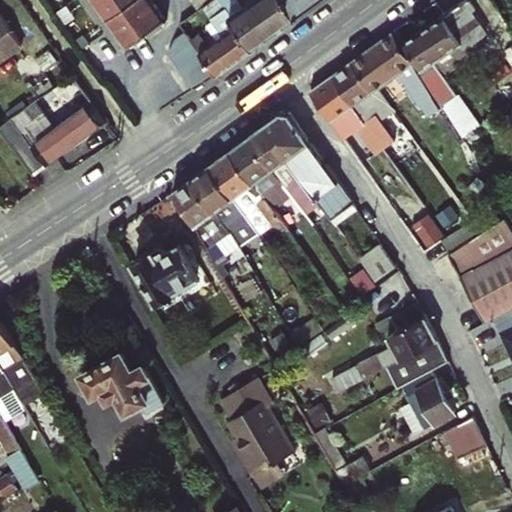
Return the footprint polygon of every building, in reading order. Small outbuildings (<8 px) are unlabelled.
[(88,10),(81,0),(76,0),(67,7),(75,19),(88,10)] [(123,0),(95,0),(107,18),(127,4),(123,0)] [(133,0),(127,4),(107,18),(128,47),(167,20),(153,0),(133,0)] [(190,0),(198,12),(205,6),(213,0),(190,0)] [(213,0),(205,6),(226,37),(202,54),(209,64),(218,77),(257,47),(221,0),(213,0)] [(221,0),(257,47),(278,31),(265,14),(268,12),(259,0),(221,0)] [(259,0),(268,12),(265,14),(278,31),(299,16),(289,0),(259,0)] [(289,0),(299,16),(302,13),(305,11),(297,0),(289,0)] [(297,0),(305,11),(320,0),(297,0)] [(486,31),(466,1),(456,8),(474,38),(486,31)] [(55,15),(64,27),(75,19),(67,7),(55,15)] [(424,66),(422,68),(466,137),(510,107),(487,70),(456,90),(438,63),(466,43),(474,38),(456,8),(447,14),(408,40),(424,66)] [(0,58),(22,44),(2,14),(0,14),(0,58)] [(98,27),(86,35),(102,57),(113,49),(98,27)] [(430,108),(439,103),(396,30),(354,60),(374,89),(379,86),(404,68),(422,100),(425,98),(430,108)] [(186,32),(165,47),(173,58),(194,43),(187,32),(186,32)] [(86,35),(76,43),(91,65),(102,57),(86,35)] [(194,43),(173,58),(180,69),(202,54),(194,43)] [(202,54),(180,69),(187,80),(209,64),(202,54)] [(367,120),(379,112),(387,106),(392,103),(379,86),(374,89),(354,60),(335,74),(367,120)] [(209,64),(187,80),(195,91),(218,77),(209,64)] [(397,137),(379,112),(367,120),(335,74),(313,90),(364,162),(371,157),(352,131),(360,125),(378,151),(386,146),(397,137)] [(1,125),(35,173),(109,122),(93,99),(33,140),(16,115),(1,125)] [(294,113),(283,111),(266,124),(327,209),(333,218),(355,202),(294,113)] [(312,219),(327,209),(266,124),(257,130),(250,135),(296,198),(312,219)] [(287,205),(296,198),(250,135),(232,148),(249,171),(258,165),(287,205)] [(386,146),(397,161),(406,154),(402,149),(404,148),(397,137),(386,146)] [(273,226),(284,219),(249,171),(232,148),(212,163),(240,202),(253,219),(264,212),(273,226)] [(383,179),(397,169),(392,162),(378,171),(383,179)] [(228,211),(240,202),(212,163),(194,177),(221,217),(237,241),(245,236),(228,211)] [(401,166),(397,169),(383,179),(378,182),(388,197),(411,181),(401,166)] [(176,189),(201,230),(221,217),(194,177),(176,189)] [(333,218),(337,223),(359,207),(355,202),(333,218)] [(468,222),(450,235),(444,239),(453,252),(503,216),(495,203),(468,222)] [(416,223),(431,244),(445,234),(430,213),(416,223)] [(511,231),(506,220),(462,251),(471,270),(463,275),(487,321),(495,316),(511,306),(511,231)] [(384,242),(361,257),(376,277),(399,263),(384,242)] [(154,252),(135,263),(159,303),(179,293),(176,287),(199,274),(191,259),(197,256),(193,250),(187,253),(181,243),(166,252),(164,249),(155,255),(154,252)] [(389,347),(326,380),(335,393),(440,337),(421,301),(376,324),(389,347)] [(287,317),(293,326),(319,313),(312,302),(287,317)] [(511,306),(495,316),(511,351),(511,306)] [(0,358),(1,360),(5,367),(36,421),(45,415),(35,397),(32,399),(13,365),(28,357),(0,308),(0,358)] [(126,350),(86,374),(98,395),(107,389),(113,399),(123,394),(132,411),(148,401),(154,412),(172,402),(148,363),(137,369),(126,350)] [(0,390),(0,370),(5,367),(1,360),(0,358),(0,405),(16,433),(28,427),(8,392),(3,395),(0,390)] [(434,368),(403,385),(427,428),(457,411),(449,397),(452,395),(448,388),(446,390),(434,368)] [(277,401),(263,376),(226,397),(237,416),(233,418),(250,448),(245,451),(258,473),(300,449),(274,403),(277,401)] [(0,444),(4,442),(30,486),(43,480),(16,433),(0,405),(0,444)] [(476,415),(447,430),(462,459),(491,444),(476,415)] [(348,463),(326,425),(317,430),(347,482),(373,469),(365,455),(348,463)] [(0,502),(21,490),(12,474),(0,480),(0,502)] [(364,511),(365,511),(359,502),(352,505),(351,504),(335,511),(364,511)]
